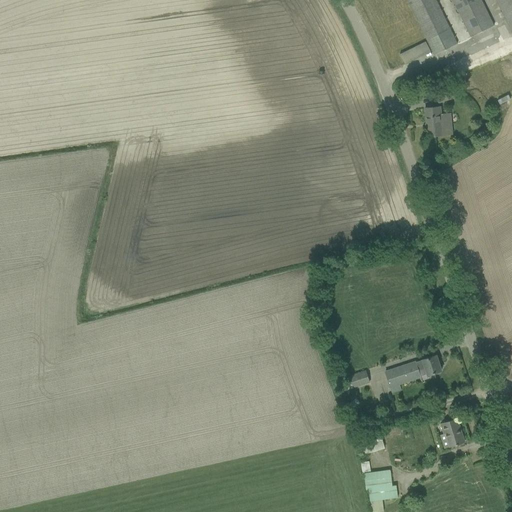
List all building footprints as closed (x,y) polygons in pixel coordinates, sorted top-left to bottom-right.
[(408,0),(435,54),(458,43),(436,0),(408,0)] [(452,0),(471,37),(495,25),(482,0),(452,0)] [(511,0),(496,0),(511,32),(511,0)] [(426,42),(400,54),(405,64),(431,51),(426,42)] [(435,92),(439,103),(456,97),(455,94),(454,90),(453,86),(451,87),(450,87),(435,92)] [(425,108),(428,136),(453,134),(451,113),(441,114),(440,107),(425,108)] [(385,371),(391,387),(421,377),(421,376),(427,374),(428,375),(442,371),(436,355),(423,360),(416,362),(416,361),(385,371)] [(349,376),(353,388),(370,382),(369,379),(366,370),(349,376)] [(428,394),(422,396),(424,403),(431,401),(428,394)] [(442,423),(450,447),(465,442),(457,418),(442,423)] [(379,428),(358,434),(361,445),(383,440),(379,428)] [(371,473),(364,474),(366,490),(369,490),(370,501),(382,500),(398,498),(396,485),(393,486),(391,470),(371,473)]
